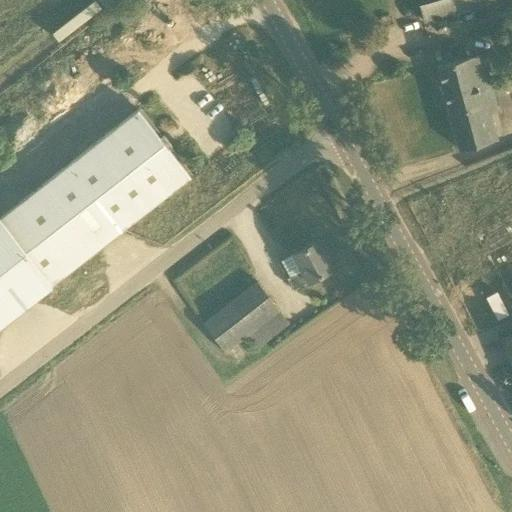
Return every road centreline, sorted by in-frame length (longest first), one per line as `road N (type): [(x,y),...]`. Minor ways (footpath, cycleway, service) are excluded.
road 1 (unclassified): [(0,391),(334,131)]
road 2 (secondary): [(511,450),(334,131)]
road 3 (secondary): [(334,131),(266,0)]
